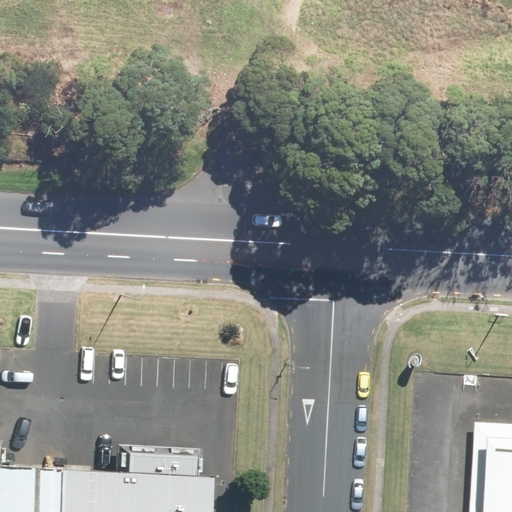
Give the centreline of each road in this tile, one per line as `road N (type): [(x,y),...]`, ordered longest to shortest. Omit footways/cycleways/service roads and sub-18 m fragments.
road 1 (primary): [(0,213),(318,231)]
road 2 (tertiary): [(303,511),(318,231)]
road 3 (primary): [(318,231),(511,242)]
